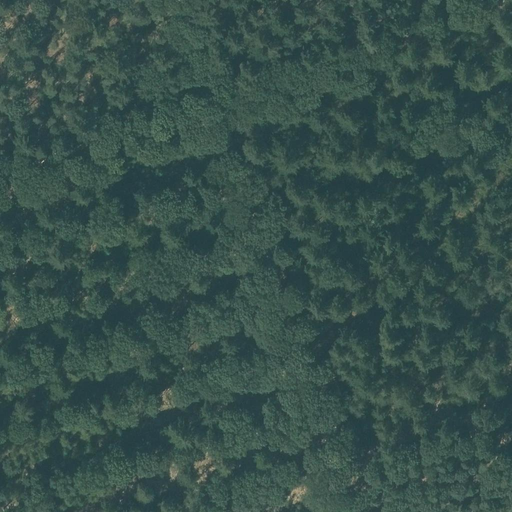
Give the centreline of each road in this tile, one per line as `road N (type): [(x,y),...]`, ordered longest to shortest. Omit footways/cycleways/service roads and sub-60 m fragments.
road 1 (track): [(348,511),(209,101)]
road 2 (track): [(503,0),(209,101)]
road 3 (track): [(209,101),(0,172)]
